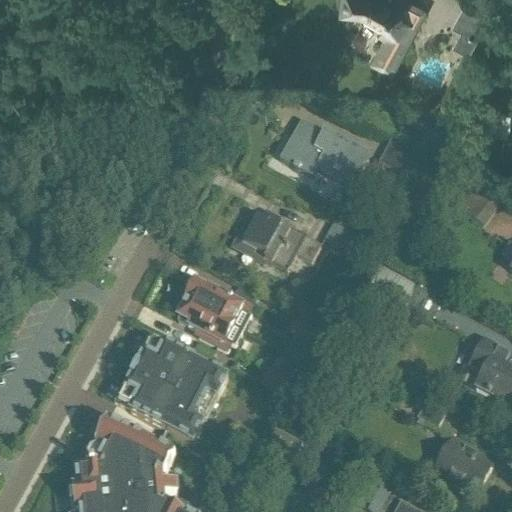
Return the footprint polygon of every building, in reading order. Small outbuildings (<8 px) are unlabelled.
[(361,13),(390,29),(372,63),(393,75),(427,11),(406,0),(342,0),(341,11),(361,13)] [(463,54),(454,71),(459,74),(492,15),(477,7),(472,14),(466,11),(467,10),(463,8),(452,28),(461,33),(453,48),(463,54)] [(282,165),(314,182),(317,176),(352,194),(370,161),(303,125),(282,165)] [(417,157),(392,143),(379,167),(404,181),(417,157)] [(458,213),(485,232),(504,204),(477,186),(458,213)] [(267,261),(265,265),(288,277),(297,260),(312,268),(322,250),(285,230),(287,226),(275,220),(271,227),(259,220),(254,229),(247,225),(237,245),(267,261)] [(356,238),(334,226),(324,244),(346,256),(356,238)] [(364,297),(403,318),(408,309),(434,323),(445,302),(419,288),(419,289),(379,268),(364,297)] [(252,311),(223,296),(218,297),(199,287),(197,290),(196,290),(187,306),(243,336),(251,321),(248,319),(252,311)] [(243,336),(187,306),(179,322),(180,322),(179,326),(197,336),(199,342),(228,357),(232,349),(235,351),(243,336)] [(297,321),(291,332),(313,343),(318,333),(297,321)] [(144,358),(135,376),(204,412),(211,399),(218,403),(228,383),(165,350),(164,351),(148,342),(141,356),(144,358)] [(463,371),(458,381),(460,384),(511,412),(511,358),(484,343),(469,370),(468,369),(463,371)] [(131,415),(194,449),(211,416),(204,412),(135,376),(126,395),(122,392),(115,406),(131,414),(131,415)] [(289,387),(268,376),(263,386),(284,397),(289,387)] [(446,418),(426,406),(417,422),(438,433),(446,418)] [(175,461),(122,433),(107,425),(96,448),(95,451),(89,453),(86,460),(87,466),(92,469),(92,471),(76,473),(77,491),(73,491),(73,495),(72,496),(70,498),(71,510),(73,511),(97,511),(168,505),(167,502),(178,500),(181,496),(180,491),(176,488),(165,490),(164,483),(175,461)] [(277,433),(265,455),(292,469),(303,447),(277,433)] [(435,460),(429,470),(479,497),(494,470),(467,455),(469,451),(452,442),(447,451),(441,463),(435,460)] [(365,500),(380,508),(388,494),(356,477),(352,484),(369,493),(365,500)]
